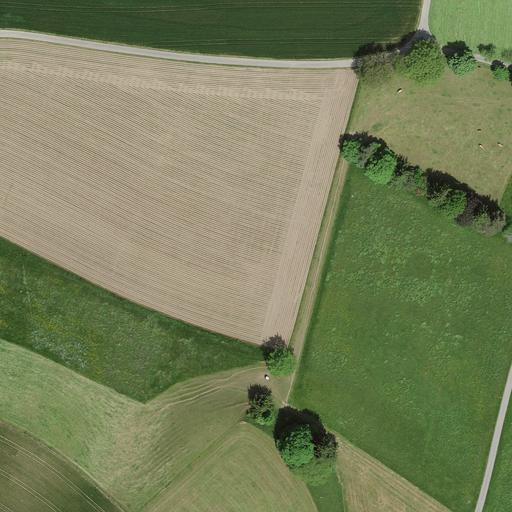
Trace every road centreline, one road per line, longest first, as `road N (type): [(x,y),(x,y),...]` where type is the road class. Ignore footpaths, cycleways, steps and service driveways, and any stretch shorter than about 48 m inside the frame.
road 1 (unclassified): [(422,42),(400,55),(295,64),(0,33)]
road 2 (unclassified): [(511,374),(477,511)]
